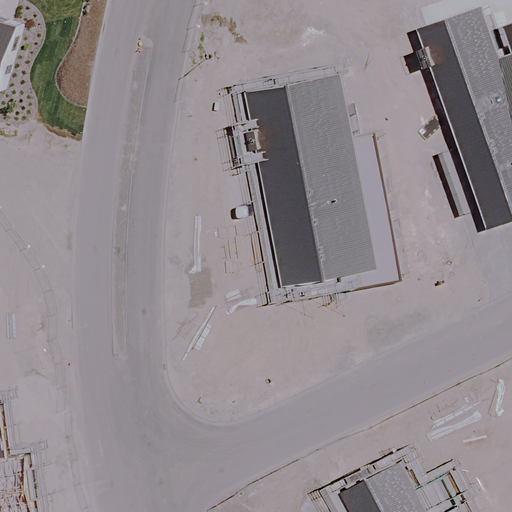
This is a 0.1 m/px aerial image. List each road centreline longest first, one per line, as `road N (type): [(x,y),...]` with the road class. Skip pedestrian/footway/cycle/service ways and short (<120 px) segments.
road 1 (residential): [(117,510),(91,366),(95,234),(130,0)]
road 2 (residential): [(183,0),(148,180),(143,369),(162,489)]
road 3 (residential): [(511,321),(162,489)]
